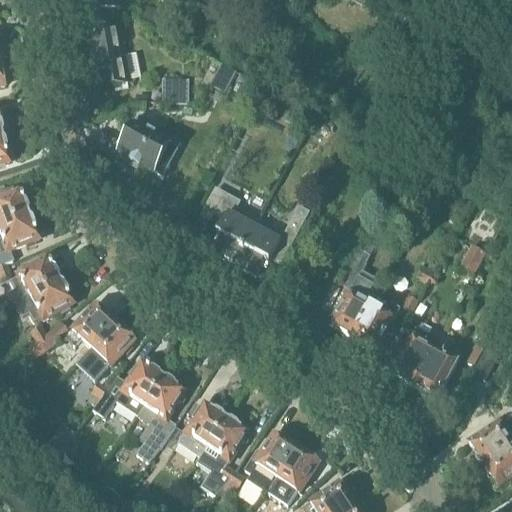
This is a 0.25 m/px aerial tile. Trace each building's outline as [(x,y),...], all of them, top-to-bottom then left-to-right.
[(71,0),(72,2),(79,2),(79,11),(120,11),(119,0),(71,0)] [(99,92),(129,86),(118,31),(88,37),(91,54),(94,54),(98,74),(95,74),(99,92)] [(219,74),(210,89),(224,97),(233,81),(219,74)] [(162,83),(161,95),(188,95),(188,83),(162,83)] [(161,95),(161,107),(188,107),(188,95),(161,95)] [(163,182),(170,168),(162,164),(170,148),(155,140),(157,135),(151,132),(154,127),(139,120),(134,129),(134,128),(118,159),(131,166),(131,168),(140,172),(140,171),(154,178),(163,182)] [(0,168),(9,167),(7,156),(8,153),(6,146),(4,143),(4,141),(0,142),(0,168)] [(0,229),(30,218),(29,216),(30,212),(27,206),(24,203),(21,194),(8,199),(5,191),(0,192),(0,229)] [(213,255),(235,267),(259,224),(233,209),(236,202),(226,196),(215,215),(226,221),(216,239),(221,241),(213,255)] [(457,213),(465,208),(462,202),(453,208),(457,213)] [(259,224),(235,267),(256,278),(264,263),(269,266),(280,245),(290,250),(309,216),(298,210),(284,238),(259,224)] [(31,220),(30,218),(0,229),(0,245),(2,245),(6,256),(39,243),(35,233),(36,229),(33,223),(31,220)] [(458,272),(472,279),(483,257),(470,250),(458,272)] [(353,339),(354,340),(381,292),(383,287),(363,276),(368,267),(366,266),(370,258),(357,251),(341,283),(353,289),(349,297),(347,297),(346,300),(341,297),(328,323),(333,325),(331,328),(341,333),(343,336),(349,339),(353,339)] [(9,297),(17,311),(31,302),(61,285),(60,283),(60,279),(56,273),(53,271),(48,262),(18,279),(19,281),(11,286),(15,294),(9,297)] [(415,284),(427,290),(438,270),(430,266),(427,271),(423,269),(415,284)] [(0,282),(11,279),(8,269),(0,271),(0,282)] [(31,302),(17,311),(23,321),(29,318),(34,326),(42,321),(44,324),(74,307),(68,298),(68,294),(65,288),(62,286),(61,285),(31,302)] [(386,292),(381,292),(354,340),(356,341),(358,344),(364,348),(367,348),(377,353),(400,312),(391,307),(395,300),(392,296),(386,292)] [(402,312),(412,318),(418,306),(408,300),(402,312)] [(92,353),(115,327),(113,326),(112,322),(107,318),(103,317),(95,310),(70,337),(65,343),(74,351),(81,344),(92,353)] [(36,347),(18,362),(26,371),(60,344),(65,343),(70,337),(61,327),(47,339),(36,347)] [(116,328),(115,327),(92,353),(111,370),(134,345),(126,338),(125,334),(120,329),(116,328)] [(30,336),(36,347),(47,339),(41,329),(30,336)] [(415,394),(444,337),(433,331),(429,340),(416,333),(391,381),(393,382),(389,389),(401,395),(405,388),(406,389),(415,394)] [(454,342),(444,337),(415,394),(422,398),(423,397),(425,398),(426,402),(431,404),(434,403),(437,405),(457,366),(462,357),(450,351),(454,342)] [(485,383),(503,352),(490,345),(473,375),(485,383)] [(484,355),(475,350),(467,365),(475,370),(484,355)] [(137,420),(163,381),(161,380),(159,376),(154,373),(150,372),(141,366),(115,405),(137,420)] [(163,381),(137,420),(150,428),(140,443),(145,447),(138,459),(151,467),(176,429),(166,423),(185,395),(176,389),(174,386),(168,382),(164,382),(163,381)] [(91,398),(100,404),(103,400),(108,392),(99,386),(91,398)] [(104,423),(115,407),(103,400),(100,404),(92,415),(104,423)] [(199,461),(200,462),(201,462),(223,428),(227,422),(225,421),(223,418),(217,414),(214,414),(205,408),(179,448),(199,461)] [(484,467),(484,468),(511,448),(511,419),(499,428),(499,427),(470,446),(476,455),(476,459),(480,465),(484,467)] [(201,492),(206,495),(225,466),(228,468),(249,437),(239,431),(238,427),(232,424),(228,423),(227,422),(223,428),(201,462),(200,462),(196,467),(211,476),(201,492)] [(75,438),(62,428),(56,437),(69,447),(75,438)] [(253,477),(249,483),(269,495),(278,481),(277,480),(296,451),(294,447),(288,443),(284,443),(275,437),(263,456),(259,453),(246,472),(253,477)] [(511,448),(484,468),(485,470),(486,473),(490,479),(493,481),(499,490),(511,481),(511,448)] [(269,495),(290,509),(299,494),(300,495),(319,466),(310,460),(308,456),(302,453),(299,452),(296,451),(277,480),(278,481),(269,495)] [(225,466),(206,495),(215,501),(222,494),(231,485),(238,475),(228,468),(225,466)] [(243,478),(238,475),(231,485),(222,494),(232,500),(238,492),(246,480),(243,478)] [(350,511),(354,510),(353,509),(352,505),(349,499),(345,497),(339,488),(303,511),(350,511)] [(29,511),(10,491),(0,499),(11,511),(29,511)] [(107,492),(92,511),(93,511),(111,511),(120,502),(107,492)] [(132,511),(122,503),(114,511),(132,511)]
